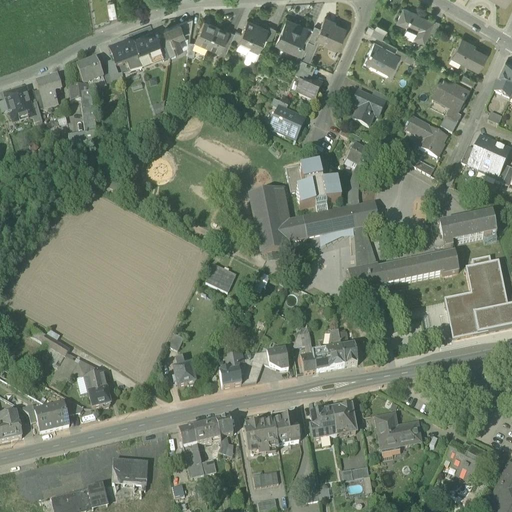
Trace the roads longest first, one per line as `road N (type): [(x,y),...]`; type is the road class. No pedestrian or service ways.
road 1 (secondary): [(470,361),(175,415),(0,458)]
road 2 (residential): [(0,83),(187,5),(263,0)]
road 3 (residential): [(368,0),(312,149)]
